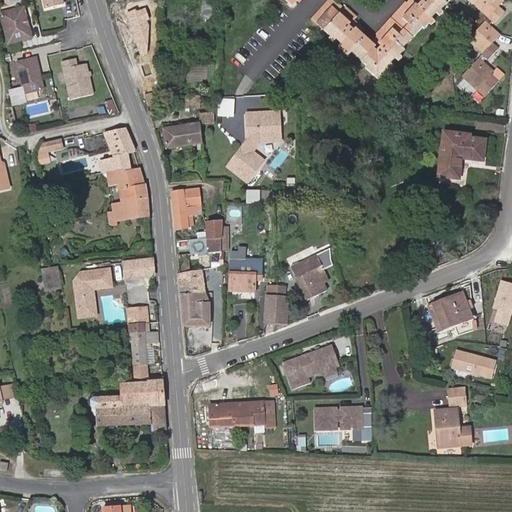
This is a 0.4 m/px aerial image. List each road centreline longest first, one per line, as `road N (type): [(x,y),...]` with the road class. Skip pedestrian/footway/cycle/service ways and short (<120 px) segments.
road 1 (residential): [(511,179),(507,232),(486,262),(176,375)]
road 2 (secondary): [(95,0),(160,189),(176,375)]
